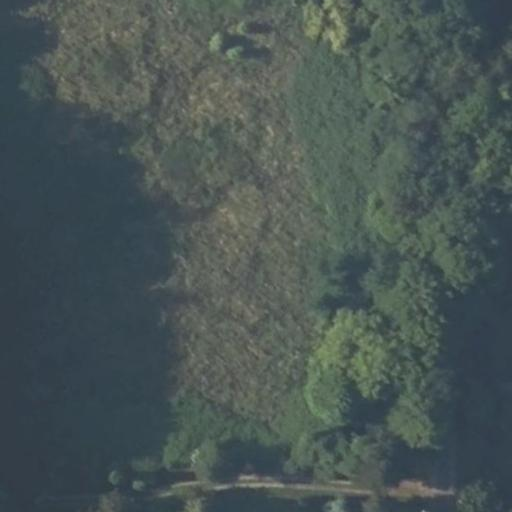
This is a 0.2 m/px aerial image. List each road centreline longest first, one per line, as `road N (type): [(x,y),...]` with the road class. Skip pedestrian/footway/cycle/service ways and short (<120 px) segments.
road 1 (unclassified): [(398,0),(447,362),(438,511)]
road 2 (track): [(441,496),(267,478),(4,511)]
road 3 (track): [(433,237),(466,136),(511,63)]
